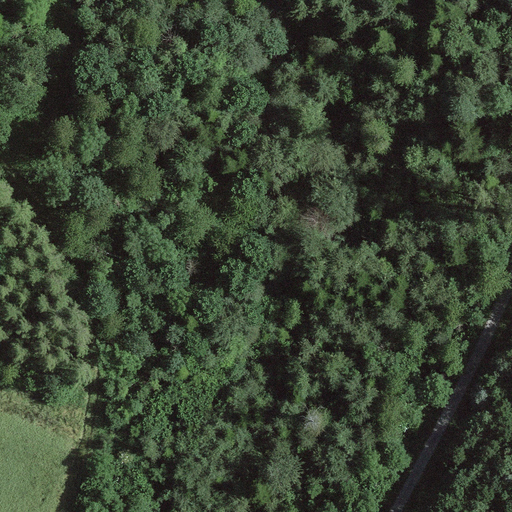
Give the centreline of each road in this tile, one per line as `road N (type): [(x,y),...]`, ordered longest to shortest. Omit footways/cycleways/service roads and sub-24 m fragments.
road 1 (track): [(397,511),(511,281)]
road 2 (track): [(56,511),(80,432),(59,408),(0,386)]
